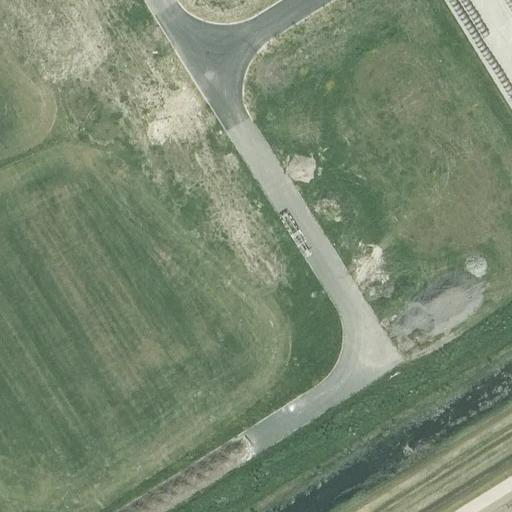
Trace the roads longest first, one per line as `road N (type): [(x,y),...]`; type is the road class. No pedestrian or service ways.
road 1 (unclassified): [(200,65),(383,360),(139,511)]
road 2 (track): [(380,511),(511,429)]
road 3 (unclassified): [(307,0),(200,65)]
